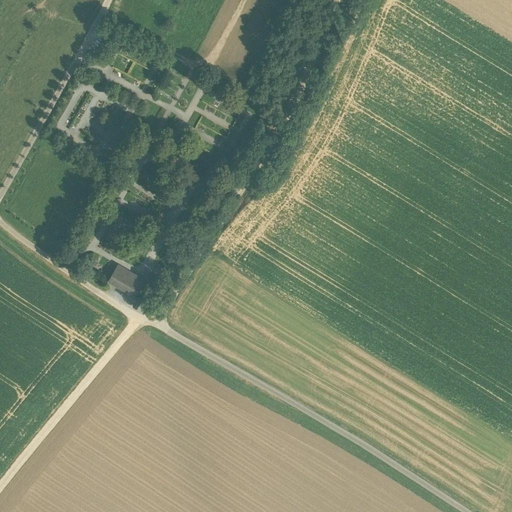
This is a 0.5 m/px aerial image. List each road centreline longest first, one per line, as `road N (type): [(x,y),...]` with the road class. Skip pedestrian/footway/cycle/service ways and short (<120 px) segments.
road 1 (track): [(156,323),(464,511)]
road 2 (track): [(0,489),(137,319),(156,323)]
road 3 (track): [(0,196),(109,0)]
road 4 (track): [(98,20),(193,65),(220,46),(243,0)]
road 5 (track): [(137,319),(0,220)]
